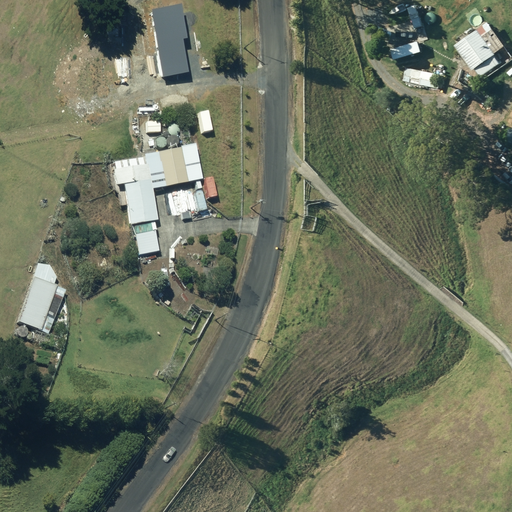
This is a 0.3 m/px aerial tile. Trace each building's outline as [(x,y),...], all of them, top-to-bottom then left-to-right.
[(423,26),(416,7),(408,9),(415,29),(423,26)] [(475,68),(481,77),(500,64),(494,55),(495,54),(479,30),(456,46),(473,70),(475,68)] [(435,74),(407,68),(404,82),(432,88),(435,74)] [(488,103),(493,108),(499,101),(494,97),(488,103)] [(144,121),(145,132),(158,132),(158,121),(144,121)] [(154,152),(161,187),(186,182),(179,148),(154,152)] [(195,158),(184,160),(188,179),(198,177),(195,158)] [(117,186),(125,226),(154,220),(144,164),(106,172),(109,187),(117,186)] [(205,211),(199,188),(182,192),(186,206),(194,204),(196,213),(205,211)] [(56,207),(63,208),(64,201),(58,199),(56,207)] [(12,323),(46,335),(63,290),(29,278),(26,285),(20,283),(14,298),(20,300),(12,323)]
